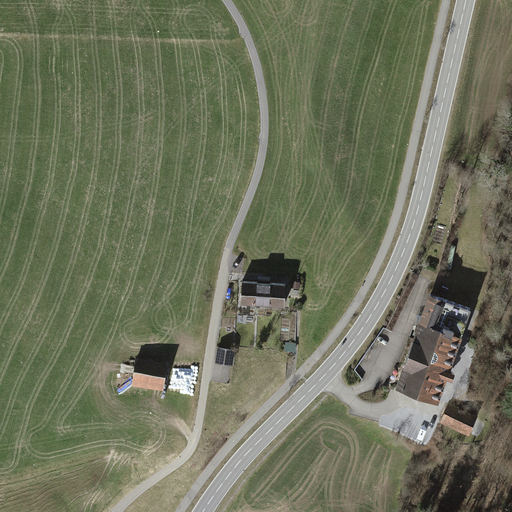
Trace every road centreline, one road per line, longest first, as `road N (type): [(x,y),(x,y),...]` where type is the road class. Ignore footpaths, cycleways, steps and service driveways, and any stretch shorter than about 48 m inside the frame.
road 1 (primary): [(203,511),(230,471),(349,346),(389,283),(415,219),(465,0)]
road 2 (unclassified): [(115,511),(197,445),(224,260),(260,166),(258,75),(224,0)]
